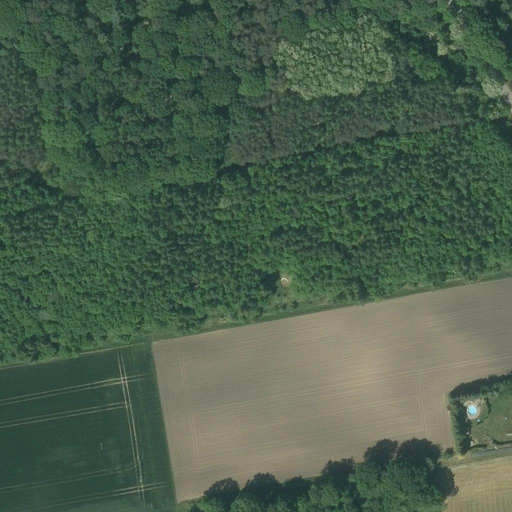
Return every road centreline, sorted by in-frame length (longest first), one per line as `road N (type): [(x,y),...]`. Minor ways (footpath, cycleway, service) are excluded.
road 1 (track): [(0,155),(73,194),(299,152)]
road 2 (track): [(299,152),(478,118)]
